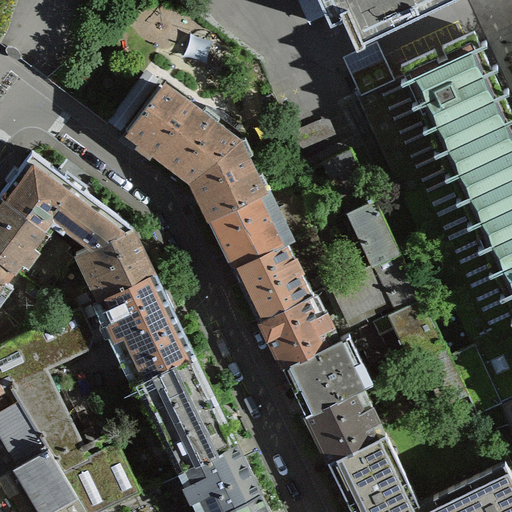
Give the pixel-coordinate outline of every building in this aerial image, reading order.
[(319,0),(331,28),(342,23),(356,52),(365,47),(364,44),(460,0),(319,0)] [(511,27),(503,33),(511,50),(511,27)] [(511,111),(474,29),(442,43),(447,53),(439,56),(435,47),(401,63),(405,72),(358,94),(473,343),(452,353),(478,410),(499,401),(511,428),(511,111)] [(179,167),(197,144),(198,145),(216,122),(186,100),(185,102),(162,84),(128,129),(148,143),(179,167)] [(196,185),(211,216),(261,192),(263,190),(238,139),(216,122),(198,145),(197,144),(179,167),(192,177),(196,185)] [(350,149),(325,160),(349,210),(374,198),(350,149)] [(92,245),(132,225),(63,174),(39,157),(9,200),(56,235),(64,226),(92,245)] [(270,211),(261,192),(211,216),(219,232),(219,233),(235,265),(283,242),(285,241),(279,228),(288,224),(279,206),(270,211)] [(38,246),(32,242),(44,227),(0,193),(0,256),(14,267),(20,258),(26,262),(38,246)] [(349,210),(374,262),(399,250),(400,249),(375,198),(374,198),(349,210)] [(83,249),(91,266),(85,269),(94,287),(100,284),(105,294),(107,293),(154,270),(139,238),(132,225),(92,245),(83,249)] [(245,287),(260,317),(308,294),(297,272),(303,270),(295,255),(290,257),(283,242),(235,265),(243,282),(245,287)] [(422,297),(399,250),(374,262),(331,283),(347,317),(393,295),(399,308),(422,297)] [(0,285),(14,267),(0,256),(0,285)] [(126,331),(146,373),(193,351),(162,287),(154,270),(107,293),(118,317),(109,321),(116,336),(126,331)] [(308,294),(260,317),(266,329),(268,334),(283,364),(284,364),(331,341),(325,329),(334,324),(326,308),(317,312),(308,294)] [(399,308),(373,321),(379,334),(395,327),(397,331),(412,360),(422,355),(444,344),(422,297),(399,308)] [(87,511),(89,511),(138,488),(116,442),(89,455),(45,366),(89,345),(93,332),(81,306),(0,344),(0,382),(2,385),(9,381),(19,399),(48,446),(76,493),(87,511)] [(292,382),(306,411),(354,388),(372,379),(350,332),(331,341),(284,364),(292,382)] [(422,355),(445,403),(467,392),(444,344),(422,355)] [(197,360),(193,351),(146,373),(142,375),(147,385),(140,388),(148,406),(155,403),(164,420),(215,395),(197,360)] [(0,410),(19,399),(9,381),(2,385),(2,386),(0,387),(3,393),(0,394),(0,410)] [(363,407),(354,388),(306,411),(305,412),(310,420),(314,428),(329,459),(337,455),(377,436),(371,424),(380,419),(372,403),(363,407)] [(186,465),(188,464),(237,441),(220,405),(215,395),(164,420),(172,438),(165,441),(174,458),(181,455),(186,465)] [(0,475),(9,470),(48,446),(19,399),(0,410),(0,475)] [(354,511),(396,511),(419,501),(386,431),(377,436),(337,455),(342,467),(335,471),(346,494),(354,511)] [(237,441),(188,464),(194,477),(184,481),(192,497),(202,493),(211,511),(214,511),(260,490),(253,474),(246,459),(244,455),(237,441)] [(48,446),(9,470),(34,511),(45,511),(76,493),(48,446)] [(511,511),(511,475),(504,460),(434,494),(443,511),(511,511)] [(165,511),(151,482),(138,488),(89,511),(165,511)] [(266,500),(260,490),(214,511),(271,511),(268,505),(266,500)] [(45,511),(87,511),(76,493),(45,511)] [(443,511),(434,494),(419,501),(396,511),(443,511)]
